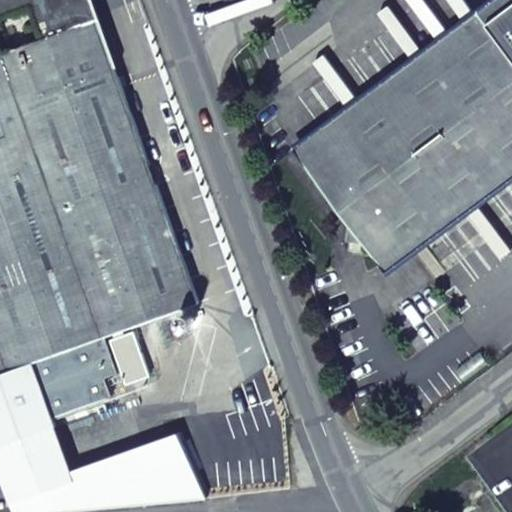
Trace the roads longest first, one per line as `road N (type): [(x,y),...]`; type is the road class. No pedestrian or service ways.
road 1 (residential): [(185,37),(362,481)]
road 2 (residential): [(511,372),(362,481)]
